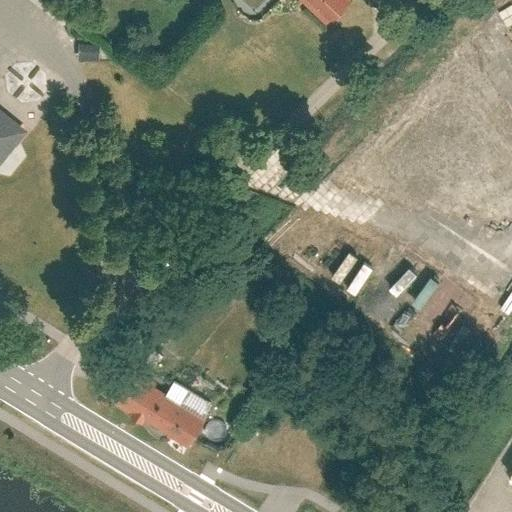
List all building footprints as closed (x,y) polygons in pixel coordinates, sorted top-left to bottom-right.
[(289,0),(322,28),(346,0),(289,0)] [(0,155),(22,128),(0,110),(0,155)] [(341,249),(326,270),(335,276),(350,256),(341,249)] [(368,275),(379,281),(392,256),(381,250),(368,275)] [(354,258),(340,286),(354,292),(367,265),(354,258)] [(392,293),(410,272),(400,263),(382,284),(392,293)] [(417,308),(433,280),(420,273),(404,301),(417,308)] [(128,368),(106,404),(181,449),(203,413),(128,368)]
